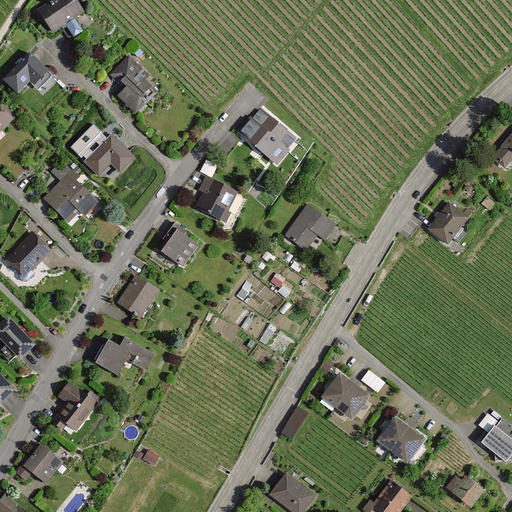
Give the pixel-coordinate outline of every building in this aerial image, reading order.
[(75,0),(48,0),(35,10),(53,33),(65,24),(74,37),(83,30),(75,19),(84,12),(75,0)] [(54,75),(29,51),(2,78),(18,94),(30,82),(38,90),(54,75)] [(142,69),(128,55),(110,74),(124,87),(116,95),(135,113),(157,91),(139,73),(142,69)] [(0,100),(0,131),(16,118),(0,100)] [(257,107),(237,132),(276,164),(297,139),(257,107)] [(136,156),(110,131),(83,159),(100,174),(111,162),(121,172),(136,156)] [(511,133),(491,157),(505,169),(511,160),(511,133)] [(207,159),(202,171),(213,176),(218,164),(207,159)] [(72,168),(43,197),(69,223),(81,211),(86,216),(99,202),(77,180),(80,176),(72,168)] [(205,175),(198,188),(204,191),(196,207),(233,226),(239,215),(230,210),(239,193),(205,175)] [(450,201),(427,229),(448,245),(470,218),(450,201)] [(308,203),(285,235),(307,250),(318,235),(326,241),(338,224),(308,203)] [(31,228),(4,254),(25,276),(52,250),(31,228)] [(180,229),(163,251),(184,267),(201,244),(180,229)] [(136,275),(117,303),(141,319),(160,290),(136,275)] [(9,317),(0,325),(0,338),(22,360),(37,345),(9,317)] [(109,341),(96,364),(119,376),(127,361),(146,372),(155,355),(127,339),(122,348),(109,341)] [(363,379),(380,391),(387,381),(370,368),(363,379)] [(16,391),(0,373),(0,404),(0,405),(16,391)] [(341,373),(322,397),(352,420),(370,396),(341,373)] [(69,382),(58,397),(66,403),(56,417),(76,432),(98,404),(69,382)] [(294,437),(309,411),(298,405),(283,431),(294,437)] [(425,439),(395,417),(377,441),(407,463),(425,439)] [(511,453),(511,439),(495,425),(481,442),(506,461),(511,453)] [(41,443),(24,464),(14,476),(25,485),(34,474),(48,485),(66,464),(41,443)] [(286,473),(269,495),(291,511),(304,511),(317,496),(286,473)] [(455,475),(445,487),(471,508),(485,491),(466,475),(462,480),(455,475)] [(376,511),(377,511),(378,511),(398,511),(411,495),(392,480),(374,504),(369,500),(361,510),(363,511),(376,511)] [(27,511),(4,493),(0,497),(0,511),(27,511)]
